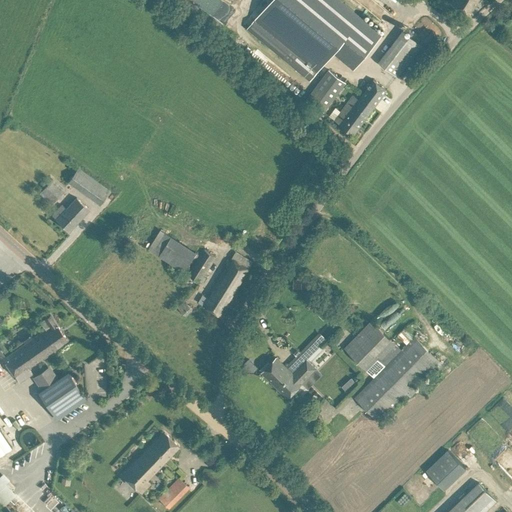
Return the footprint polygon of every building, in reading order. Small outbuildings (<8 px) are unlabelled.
[(381,35),(339,0),(270,0),(247,28),(282,56),(310,80),(324,62),(335,50),(355,67),(381,35)] [(453,0),(452,3),(470,14),(478,0),(453,0)] [(378,61),(397,76),(422,45),(402,30),(378,61)] [(424,40),(428,44),(437,35),(433,31),(424,40)] [(346,82),(329,69),(307,98),(324,111),(346,82)] [(373,79),(358,99),(353,95),(341,111),(335,107),(329,115),(335,120),(340,124),(354,134),(387,89),(373,79)] [(68,181),(99,204),(110,190),(78,167),(68,181)] [(39,192),(51,204),(64,190),(52,178),(39,192)] [(52,215),(69,231),(75,223),(89,209),(76,197),(66,208),(62,204),(52,215)] [(110,240),(123,253),(137,238),(123,226),(110,240)] [(199,281),(216,256),(204,248),(187,273),(199,281)] [(234,262),(210,300),(202,295),(198,302),(220,315),(249,268),(233,258),(231,261),(234,262)] [(293,278),(293,288),(302,288),(302,278),(293,278)] [(185,300),(177,307),(185,315),(192,308),(185,300)] [(327,311),(329,312),(339,323),(345,318),(337,310),(337,311),(333,306),(327,311)] [(47,330),(46,329),(3,360),(19,382),(32,373),(28,367),(59,345),(67,339),(50,315),(44,319),(50,328),(47,330)] [(374,377),(355,396),(379,421),(440,360),(415,335),(402,348),(372,318),(345,347),(374,377)] [(262,372),(278,388),(293,373),(276,357),(262,372)] [(293,373),(278,388),(288,398),(295,390),(302,383),(302,382),(316,368),(307,359),(293,373)] [(40,393),(56,418),(86,398),(69,373),(61,379),(40,393)] [(352,377),(342,383),(346,389),(356,382),(352,377)] [(325,422),(339,413),(329,397),(315,406),(325,422)] [(0,428),(0,453),(12,446),(0,428)] [(141,493),(150,484),(146,480),(179,446),(164,432),(157,439),(157,438),(122,475),(125,478),(124,478),(135,488),(135,487),(141,493)] [(447,448),(425,469),(444,488),(466,467),(447,448)] [(16,493),(11,488),(15,484),(2,471),(0,473),(0,505),(2,507),(16,493)] [(160,497),(158,499),(169,508),(171,506),(189,486),(179,477),(160,497)] [(479,481),(445,511),(484,511),(497,500),(479,481)] [(162,511),(165,509),(157,501),(152,506),(158,511),(162,511)]
